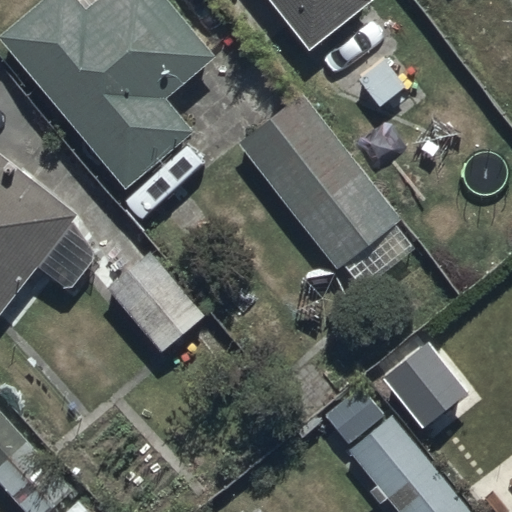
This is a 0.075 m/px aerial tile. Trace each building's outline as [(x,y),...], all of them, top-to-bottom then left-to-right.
[(85,0),(40,0),(4,30),(134,186),(201,130),(171,94),(220,54),(174,0),(96,0),(90,5),(85,0)] [(279,0),(316,47),(374,0),(279,0)] [(304,92),(243,140),(343,270),(405,222),(304,92)] [(0,321),(44,265),(74,289),(103,252),(78,221),(82,215),(0,148),(0,321)] [(443,347),(396,381),(428,425),(475,391),(443,347)] [(0,401),(0,476),(31,511),(92,511),(73,491),(76,488),(0,401)] [(474,511),(391,415),(351,449),(405,511),(474,511)]
